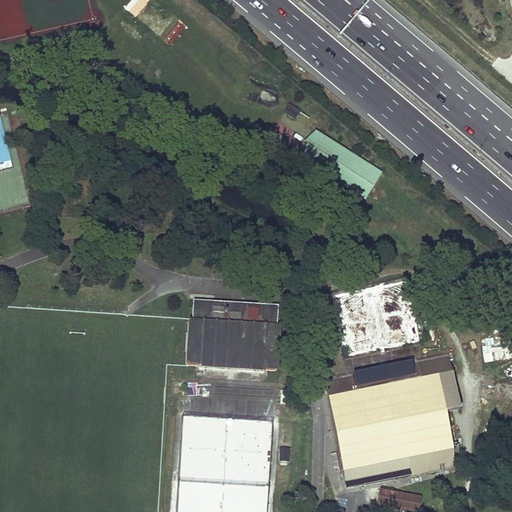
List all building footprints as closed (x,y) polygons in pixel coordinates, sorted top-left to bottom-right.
[(284,113),(294,119),(299,110),(289,104),(284,113)] [(364,202),(382,174),(313,130),(295,159),(364,202)] [(253,305),(194,301),(193,322),(189,321),(186,363),(189,366),(200,366),(199,368),(263,373),(263,369),(274,370),(277,367),(279,338),(280,315),(277,315),(277,306),(253,305)] [(448,357),(433,360),(444,413),(459,410),(448,357)] [(444,413),(433,360),(325,381),(346,484),(363,480),(364,486),(455,467),(444,413)] [(267,511),(272,421),(180,416),(175,511),(267,511)] [(290,450),(280,450),(280,462),(289,462),(290,450)] [(363,480),(346,484),(347,489),(364,486),(363,480)] [(378,506),(408,511),(416,511),(419,499),(393,494),(393,490),(381,488),(378,506)]
